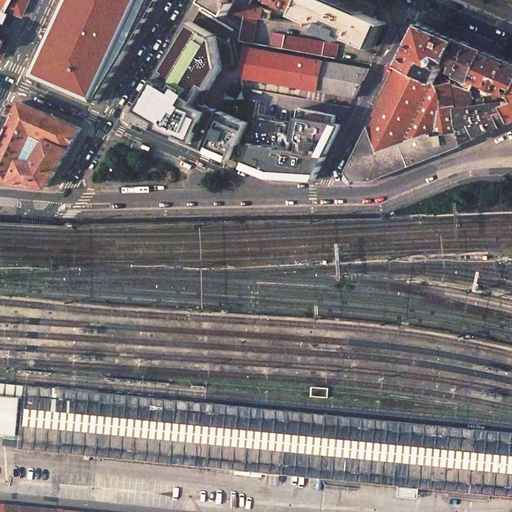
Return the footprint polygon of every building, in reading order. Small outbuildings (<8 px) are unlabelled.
[(0,0),(0,57),(5,46),(0,44),(0,19),(3,12),(0,10),(0,8),(19,16),(26,0),(0,0)] [(67,0),(44,49),(32,75),(56,85),(57,83),(80,94),(79,96),(97,103),(134,41),(133,40),(151,0),(67,0)] [(204,0),(204,1),(226,14),(228,15),(233,6),(234,4),(234,3),(229,0),(204,0)] [(235,0),(234,3),(234,4),(233,6),(236,8),(232,15),(244,15),(251,17),(260,18),(263,19),(264,7),(260,6),(252,5),(252,6),(250,6),(252,0),(235,0)] [(270,0),(286,7),(285,9),(289,11),(290,8),(298,11),(302,0),(270,0)] [(365,0),(302,0),(298,11),(297,14),(324,26),(322,30),(345,40),(346,35),(373,47),(385,21),(374,17),(378,6),(365,0)] [(204,1),(194,18),(197,19),(225,15),(226,14),(204,1)] [(271,10),(264,7),(263,19),(276,20),(276,17),(271,16),(271,10)] [(251,17),(244,15),(240,41),(253,43),(260,18),(251,17)] [(231,22),(188,28),(173,54),(154,85),(143,103),(140,109),(145,123),(166,132),(184,100),(225,99),(245,99),(243,87),(231,22)] [(439,58),(449,63),(458,39),(420,23),(399,65),(435,83),(439,90),(441,108),(455,105),(452,83),(449,65),(446,64),(447,72),(443,77),(439,74),(443,68),(441,64),(437,63),(439,58)] [(339,44),(273,32),(270,46),(336,58),(339,44)] [(474,80),(486,51),(458,39),(449,63),(449,65),(452,83),(470,91),(474,80)] [(247,47),(243,68),(245,77),(310,89),(329,92),(356,97),(370,69),(247,47)] [(511,62),(486,51),(474,80),(493,88),(492,92),(495,93),(496,90),(497,90),(496,92),(498,93),(499,91),(511,96),(511,62)] [(399,65),(369,125),(380,152),(435,132),(435,135),(459,132),(455,105),(441,108),(439,90),(435,83),(399,65)] [(511,117),(507,104),(506,101),(485,104),(477,105),(473,105),(471,91),(470,91),(452,83),(455,105),(459,132),(461,144),(462,144),(511,122),(511,117)] [(308,98),(328,101),(329,92),(310,89),(308,98)] [(190,143),(204,148),(220,111),(225,99),(184,100),(166,132),(173,135),(190,143)] [(1,144),(0,146),(0,181),(11,183),(47,187),(61,163),(82,128),(21,102),(1,144)] [(349,112),(351,106),(328,102),(327,107),(326,113),(337,114),(337,116),(346,118),(349,112)] [(327,156),(343,124),(336,123),(337,116),(337,114),(326,113),(301,108),(294,150),(327,156)] [(238,144),(248,123),(220,111),(204,148),(229,159),(236,143),(238,144)] [(283,128),(260,118),(240,164),(252,169),(268,176),(286,177),(286,149),(281,148),(283,128)] [(327,156),(294,150),(286,149),(286,177),(315,179),(327,156)] [(511,440),(0,391),(0,436),(6,437),(6,444),(511,493),(511,440)]
